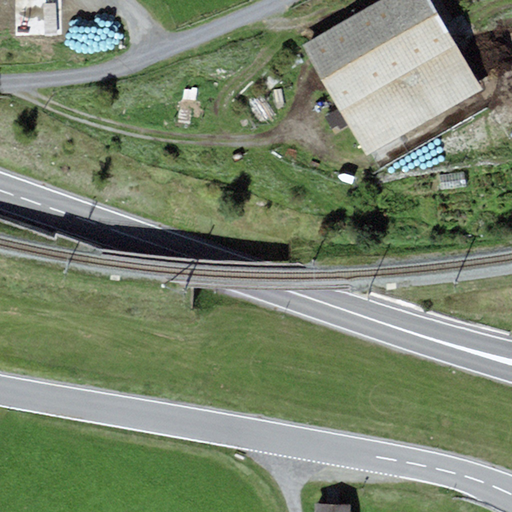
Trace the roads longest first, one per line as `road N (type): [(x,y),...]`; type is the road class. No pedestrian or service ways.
road 1 (primary): [(511,361),(347,312),(0,189)]
road 2 (unclassified): [(0,389),(414,463),(511,494)]
road 3 (track): [(14,83),(84,118),(165,136),(253,141),(315,114)]
road 4 (track): [(283,0),(110,68),(0,83)]
